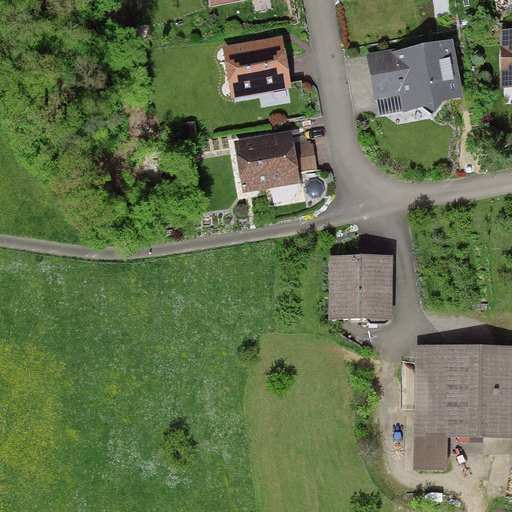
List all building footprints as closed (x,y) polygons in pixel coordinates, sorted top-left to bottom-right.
[(511,28),(501,28),(500,87),(511,87),(511,28)] [(283,36),(223,46),(232,98),(292,87),(283,36)] [(395,48),(366,53),(375,100),(377,99),(400,95),(403,110),(422,106),(442,102),(464,98),(453,38),(395,50),(395,48)] [(381,115),(403,110),(400,95),(377,99),(381,115)] [(433,115),(442,102),(422,106),(433,115)] [(301,184),(299,172),(317,169),(313,140),(294,143),(293,131),(235,141),(243,193),(301,184)] [(329,255),(329,320),(393,320),(393,255),(329,255)] [(511,345),(416,345),(415,470),(448,471),(448,437),(459,437),(484,437),(511,437),(511,345)]
